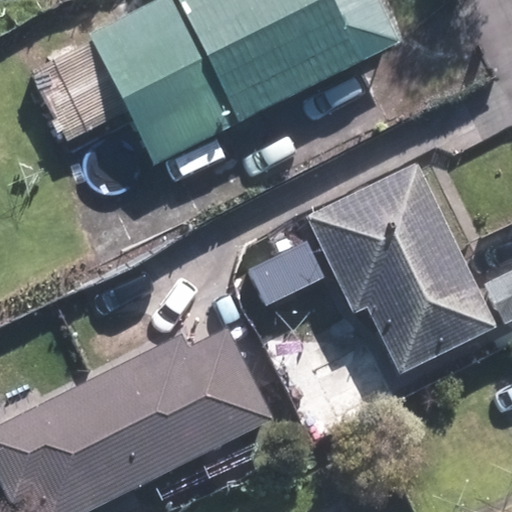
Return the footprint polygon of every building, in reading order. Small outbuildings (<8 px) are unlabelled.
[(367,0),(146,0),(81,33),(145,163),(388,41),(367,0)] [(493,329),(411,164),(298,220),(347,318),(360,311),(393,378),(493,329)] [(511,265),(478,281),(496,323),(511,315),(511,265)] [(175,332),(0,418),(0,495),(2,501),(22,492),(31,511),(75,511),(266,418),(221,327),(182,345),(175,332)] [(454,469),(511,439),(511,351),(418,399),(454,469)] [(353,390),(336,360),(309,374),(325,404),(353,390)] [(511,511),(511,500),(486,511),(511,511)]
